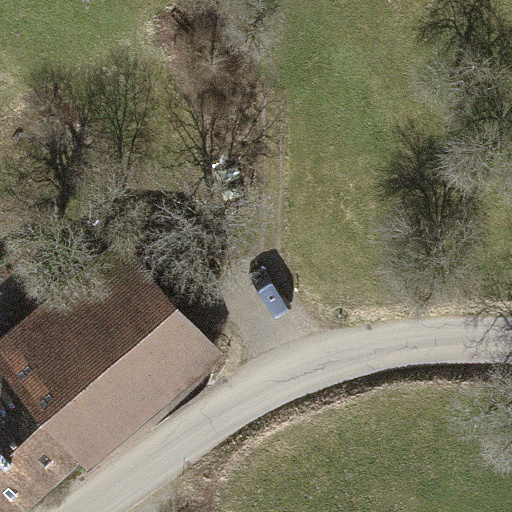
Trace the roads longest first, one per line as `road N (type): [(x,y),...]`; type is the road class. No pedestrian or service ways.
road 1 (tertiary): [(88,511),(245,403),(310,368),(427,338),(511,342)]
road 2 (track): [(310,368),(267,291),(267,99),(185,0)]
